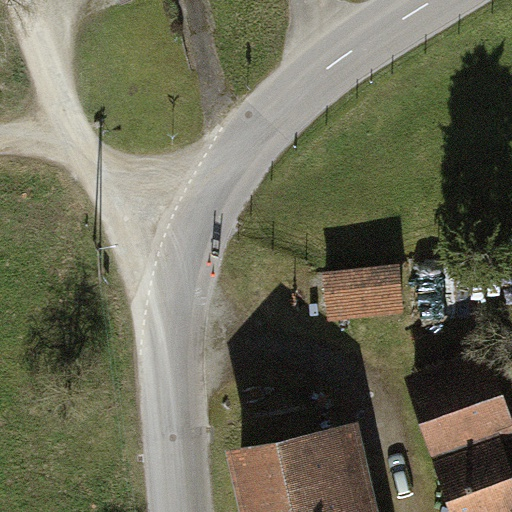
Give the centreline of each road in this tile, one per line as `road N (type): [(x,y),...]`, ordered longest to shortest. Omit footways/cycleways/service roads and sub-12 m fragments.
road 1 (tertiary): [(181,511),(173,340),(180,288),(217,191),(272,116),(314,78),(439,0)]
road 2 (track): [(173,340),(331,354),(380,408),(409,511)]
road 3 (track): [(195,241),(116,187),(89,156),(14,0)]
road 4 (track): [(235,163),(190,0)]
